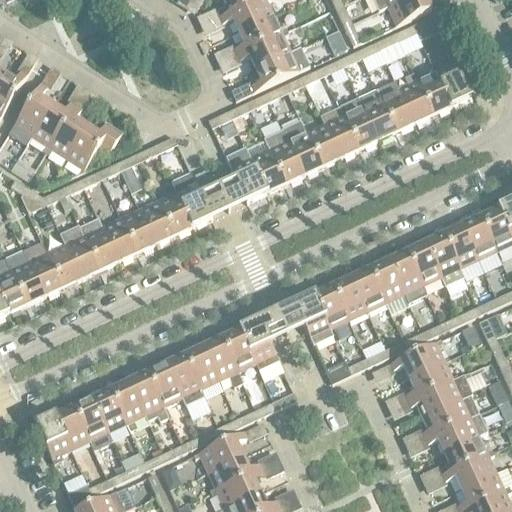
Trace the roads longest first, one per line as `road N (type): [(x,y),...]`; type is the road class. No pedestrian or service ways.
road 1 (residential): [(511,124),(12,357),(0,370)]
road 2 (residential): [(0,392),(27,389),(511,166)]
road 3 (residential): [(150,0),(186,24),(222,106),(164,131),(0,20)]
road 4 (residential): [(417,511),(361,392),(273,432)]
